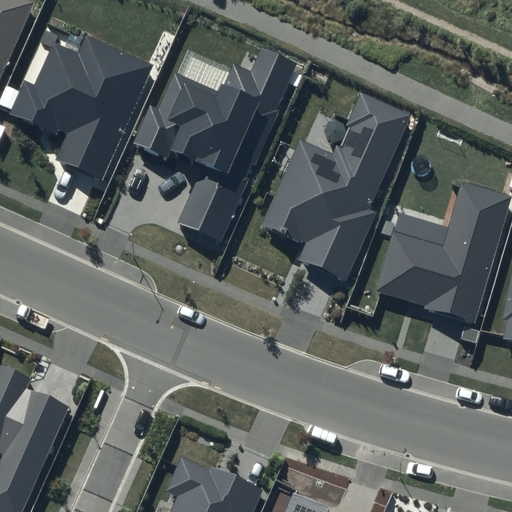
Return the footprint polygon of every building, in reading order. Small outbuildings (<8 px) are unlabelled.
[(0,0),(0,78),(34,3),(27,0),(0,0)] [(511,0),(491,0),(511,9),(511,0)] [(155,65),(85,34),(77,53),(55,43),(36,86),(24,81),(10,114),(57,135),(60,129),(67,133),(55,160),(103,182),(155,65)] [(296,67),(259,51),(250,71),(233,63),(220,93),(175,73),(160,108),(152,104),(134,146),(165,159),(170,149),(204,164),(178,223),(219,241),(296,67)] [(410,120),(360,98),(334,156),(300,141),(264,224),(305,242),(297,260),(346,282),(377,213),(370,210),(410,120)] [(510,197),(460,183),(448,227),(400,214),(377,296),(475,323),(510,197)] [(511,293),(502,340),(511,342),(511,293)] [(31,379),(1,365),(0,367),(0,456),(2,457),(0,461),(0,511),(21,511),(70,407),(27,387),(31,379)] [(250,511),(261,489),(183,455),(167,491),(177,496),(170,511),(250,511)] [(327,511),(329,508),(293,492),(284,511),(327,511)]
